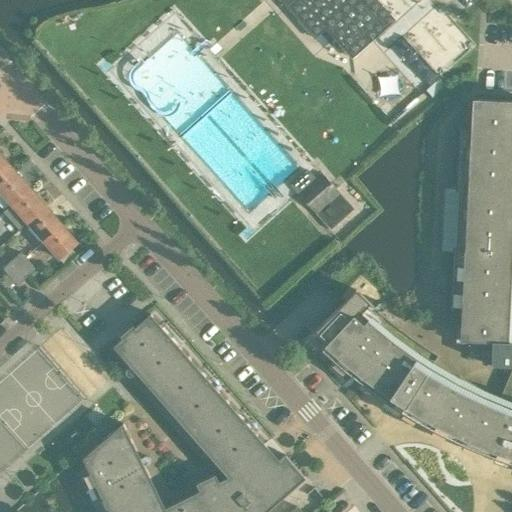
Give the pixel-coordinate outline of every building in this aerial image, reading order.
[(292,0),(293,1),(295,3),(289,9),(314,38),(325,28),(352,57),(393,20),(375,0),(292,0)] [(355,289),(340,304),(333,311),(312,333),(314,335),(319,341),(321,343),(317,347),(329,357),(340,366),(351,375),(357,380),(363,385),(370,390),(377,395),(385,401),(394,407),(402,412),(443,435),(486,454),(511,462),(511,343),(508,343),(511,260),(511,101),(472,99),(470,129),(459,128),(455,191),(459,191),(456,248),(452,248),(449,311),(461,311),(459,341),(492,343),(490,365),(511,366),(511,367),(508,378),(499,399),(495,400),(473,390),(452,379),(431,367),(439,355),(409,335),(381,313),(355,289)] [(0,182),(14,170),(0,154),(0,182)] [(290,185),(330,230),(354,208),(321,173),(316,178),(307,169),(290,185)] [(14,170),(0,182),(0,191),(11,204),(30,189),(14,170)] [(11,204),(3,212),(19,230),(27,222),(45,206),(30,189),(11,204)] [(45,206),(27,222),(43,240),(61,224),(45,206)] [(61,224),(43,240),(59,259),(77,243),(61,224)] [(19,269),(28,261),(21,253),(12,261),(19,269)] [(35,269),(28,261),(19,269),(12,261),(3,268),(17,284),(35,269)] [(83,460),(74,469),(95,511),(266,511),(306,477),(308,475),(288,452),(285,454),(272,438),(265,444),(256,432),(262,427),(244,407),(238,412),(218,389),(224,384),(206,364),(200,369),(180,346),(185,341),(168,321),(162,326),(151,314),(135,327),(132,324),(120,336),(122,338),(113,346),(228,477),(219,481),(215,474),(196,483),(200,491),(165,508),(123,423),(83,458),(83,460)]
